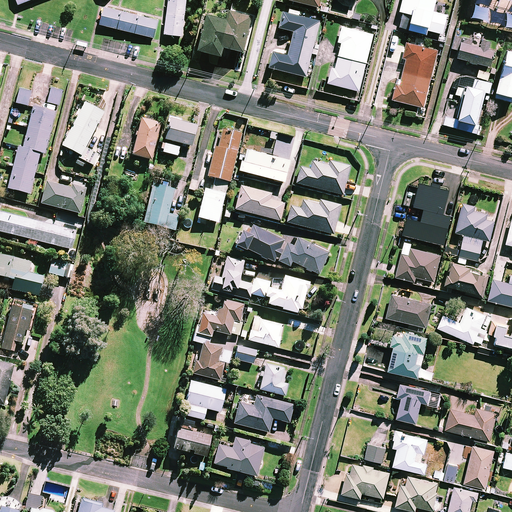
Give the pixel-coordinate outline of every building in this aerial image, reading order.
[(183,0),(171,0),(169,17),(187,19),(189,1),(183,0)] [(442,34),(446,15),(444,15),(446,6),(435,4),(435,0),(402,0),(399,12),(403,13),(399,28),(426,35),(427,30),(442,34)] [(102,26),(120,31),(125,13),(106,9),(102,26)] [(252,16),(229,10),(226,20),(206,15),(197,50),(221,56),(223,47),(243,52),(252,16)] [(318,50),(313,48),(319,21),(282,12),(278,28),(293,31),(287,56),(272,52),(268,68),(287,72),(306,77),(311,54),(316,55),(318,50)] [(120,31),(138,35),(143,17),(125,13),(120,31)] [(138,35),(157,39),(161,22),(143,17),(138,35)] [(169,17),(166,36),(184,38),(187,19),(169,17)] [(337,56),(366,63),(373,35),(341,27),(337,43),(340,43),(337,56)] [(458,51),(456,59),(468,62),(468,63),(476,65),(476,64),(489,67),(493,52),(488,50),(490,42),(482,40),(480,48),(471,45),(472,40),(454,35),(451,49),(458,51)] [(425,42),(413,39),(411,44),(406,43),(403,58),(406,59),(401,79),(398,78),(392,100),(423,108),(437,51),(423,48),(425,42)] [(511,52),(505,51),(494,94),(495,94),(494,98),(511,103),(511,98),(511,52)] [(359,91),(366,63),(337,56),(334,68),(331,68),(327,83),(359,91)] [(33,106),(47,109),(49,103),(57,105),(61,91),(51,88),(54,77),(36,72),(31,92),(36,93),(33,106)] [(474,79),(472,88),(457,85),(455,95),(462,97),(457,120),(445,117),(443,125),(476,134),(479,125),(475,124),(477,117),(479,117),(485,93),(488,94),(491,83),(474,79)] [(31,91),(19,88),(15,103),(27,106),(31,91)] [(81,156),(85,148),(103,112),(96,109),(84,103),(62,146),(81,156)] [(22,147),(40,153),(44,154),(55,111),(47,109),(33,106),(22,147)] [(160,123),(140,118),(131,155),(151,160),(160,123)] [(196,125),(169,118),(164,140),(191,147),(196,125)] [(241,134),(222,129),(218,147),(215,146),(207,176),(229,182),(241,134)] [(179,147),(164,144),(162,152),(177,156),(179,147)] [(40,153),(22,147),(18,146),(7,188),(29,194),(40,153)] [(81,156),(77,164),(85,168),(88,162),(92,165),(97,154),(85,148),(81,156)] [(289,161),(246,150),(244,158),(242,157),(238,171),(284,183),(289,161)] [(329,161),(328,165),(312,161),(310,170),(299,167),(295,183),(343,195),(350,166),(329,161)] [(439,239),(453,183),(420,174),(413,200),(423,203),(416,233),(439,239)] [(71,188),(46,182),(41,204),(79,213),(85,189),(71,185),(71,188)] [(227,185),(214,182),(212,191),(204,189),(197,217),(218,222),(227,185)] [(174,189),(152,184),(143,223),(175,230),(178,216),(168,214),(174,189)] [(270,193),(240,186),(235,209),(280,221),(284,203),(269,199),(270,193)] [(341,206),(319,200),(318,204),(302,200),(300,209),(290,206),(286,222),(333,234),(341,206)] [(474,206),(462,203),(455,233),(489,241),(494,221),(485,218),(486,214),(473,211),(474,206)] [(0,231),(70,249),(75,231),(0,212),(0,231)] [(240,231),(233,245),(246,251),(246,249),(274,262),(274,260),(277,261),(285,243),(282,242),(283,240),(252,225),(248,234),(240,231)] [(285,243),(277,261),(289,267),(291,262),(318,275),(328,252),(297,238),(293,247),(285,243)] [(480,246),(461,241),(458,256),(477,261),(480,246)] [(440,256),(410,249),(408,256),(401,254),(395,277),(414,282),(415,277),(433,282),(440,256)] [(0,275),(8,278),(13,257),(0,254),(0,275)] [(250,294),(252,284),(239,281),(244,261),(217,254),(208,289),(249,299),(250,294)] [(13,257),(8,278),(14,279),(11,289),(38,296),(42,276),(28,273),(30,262),(13,257)] [(479,294),(484,275),(467,271),(467,268),(450,263),(445,285),(479,294)] [(269,288),(267,298),(269,299),(267,305),(300,313),(308,282),(284,276),(280,290),(269,288)] [(267,298),(269,288),(271,282),(254,278),(252,284),(250,294),(267,298)] [(431,304),(391,295),(386,318),(425,328),(431,304)] [(439,311),(442,301),(435,299),(431,309),(439,311)] [(195,333),(210,337),(212,330),(239,337),(242,323),(239,322),(243,305),(224,300),(221,308),(218,307),(216,316),(200,312),(195,333)] [(33,311),(10,306),(1,348),(14,351),(16,341),(22,342),(25,329),(28,330),(33,311)] [(437,328),(473,344),(474,341),(480,344),(486,331),(479,328),(484,316),(465,308),(459,323),(443,315),(437,328)] [(280,326),(253,319),(248,340),(277,347),(280,337),(278,336),(280,326)] [(511,326),(510,336),(503,334),(505,325),(491,321),(488,334),(496,336),(494,343),(511,347),(511,326)] [(426,340),(393,332),(389,348),(392,348),(387,371),(430,381),(432,372),(420,369),(426,340)] [(210,337),(195,333),(193,341),(203,343),(195,374),(220,380),(224,362),(228,363),(231,352),(221,350),(221,347),(209,344),(210,337)] [(256,350),(237,346),(234,359),(253,364),(256,350)] [(13,365),(0,361),(0,404),(3,405),(13,365)] [(283,368),(265,364),(260,390),(284,395),(287,384),(280,382),(283,368)] [(225,389),(191,380),(185,403),(189,404),(187,416),(203,420),(206,408),(220,412),(225,389)] [(430,392),(400,384),(396,398),(400,399),(395,419),(415,423),(420,403),(427,404),(430,392)] [(491,391),(490,398),(501,401),(503,394),(491,391)] [(293,405),(256,395),(253,406),(238,402),(233,423),(268,432),(272,418),(289,423),(293,405)] [(496,413),(475,408),(474,415),(450,409),(444,430),(489,441),(496,413)] [(211,436),(177,428),(172,448),(188,452),(189,449),(194,451),(193,454),(206,457),(211,436)] [(427,439),(395,431),(390,447),(397,449),(392,466),(423,474),(426,463),(421,462),(427,439)] [(249,441),(234,437),(231,448),(218,444),(212,463),(226,467),(225,469),(256,477),(263,448),(248,444),(249,441)] [(385,449),(368,445),(364,459),(382,463),(385,449)] [(493,451),(473,446),(464,483),(484,488),(493,451)] [(511,469),(511,453),(506,452),(502,467),(511,469)] [(389,473),(352,463),(349,474),(347,473),(341,494),(360,499),(361,493),(383,499),(389,473)] [(457,466),(448,464),(444,481),(453,483),(457,466)] [(438,483),(407,476),(405,486),(400,485),(395,507),(414,511),(415,506),(431,510),(438,483)] [(68,490),(47,485),(45,493),(66,498),(68,490)] [(468,511),(472,499),(476,500),(477,493),(453,487),(446,511),(468,511)] [(27,507),(36,508),(40,506),(42,496),(29,494),(27,507)] [(113,511),(114,511),(101,507),(102,503),(82,497),(77,511),(113,511)]
